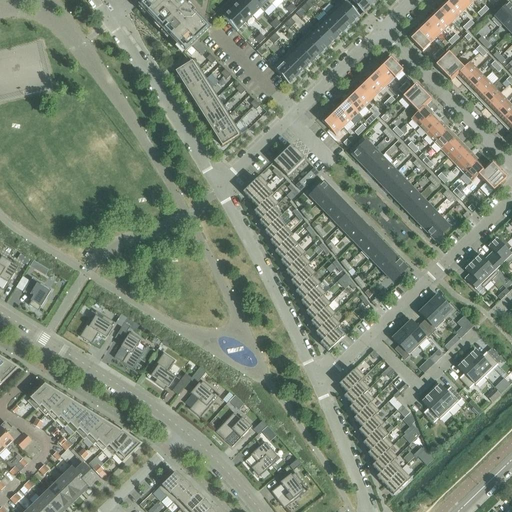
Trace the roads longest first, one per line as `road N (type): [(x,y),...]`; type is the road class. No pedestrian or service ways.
road 1 (residential): [(381,31),(218,187)]
road 2 (residential): [(218,187),(96,0)]
road 3 (residential): [(320,383),(218,187)]
road 4 (residential): [(370,337),(511,198)]
road 5 (residential): [(511,164),(381,31)]
road 6 (tertiary): [(185,433),(53,345)]
road 7 (residential): [(368,511),(320,383)]
road 8 (residential): [(0,502),(47,455),(48,442),(0,413)]
